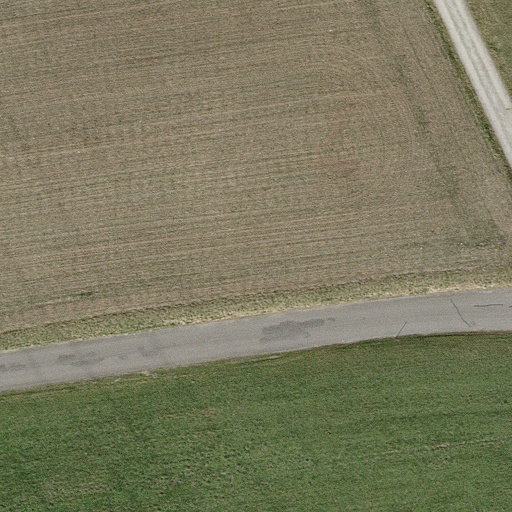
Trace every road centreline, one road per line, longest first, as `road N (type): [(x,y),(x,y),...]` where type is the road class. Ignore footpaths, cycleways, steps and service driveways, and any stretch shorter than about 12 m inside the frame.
road 1 (tertiary): [(511,310),(147,341),(0,366)]
road 2 (track): [(447,0),(511,136)]
